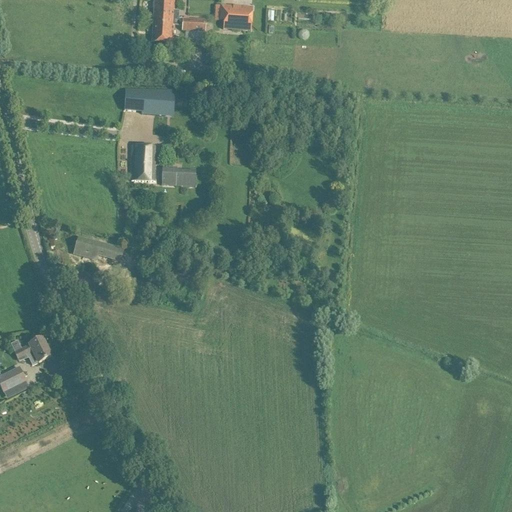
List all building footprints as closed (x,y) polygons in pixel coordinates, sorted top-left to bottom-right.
[(174,0),(154,0),(153,16),(173,18),(173,20),(178,20),(179,12),(174,11),(174,0)] [(231,23),(251,24),(252,8),(224,7),(223,22),(231,23)] [(173,18),(153,16),(152,43),(173,45),(174,26),(182,26),(182,31),(205,33),(206,21),(178,20),(173,20),(173,18)] [(231,23),(231,30),(251,32),(251,24),(231,23)] [(141,114),(173,117),(174,114),(175,92),(125,91),(124,111),(142,113),(141,114)] [(155,182),(155,147),(131,146),(131,182),(155,182)] [(177,169),(162,168),(162,181),(176,181),(175,186),(189,187),(189,173),(177,172),(177,169)] [(120,264),(123,251),(78,239),(74,254),(96,260),(97,258),(120,264)] [(51,357),(42,339),(29,346),(21,350),(25,357),(29,355),(30,357),(28,359),(32,366),(38,363),(38,364),(51,357)] [(17,342),(10,345),(14,354),(21,350),(17,342)] [(0,386),(3,394),(26,382),(19,369),(0,378),(0,386)]
